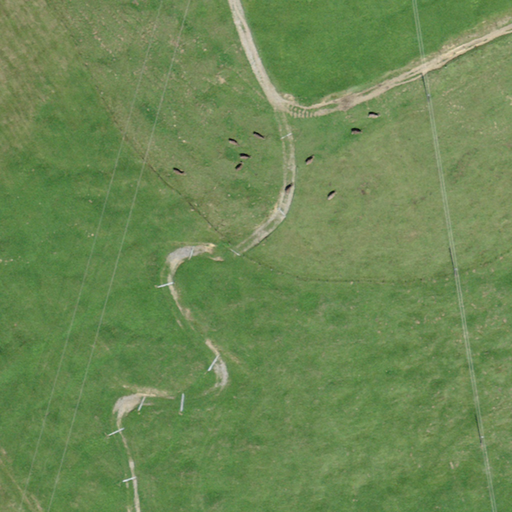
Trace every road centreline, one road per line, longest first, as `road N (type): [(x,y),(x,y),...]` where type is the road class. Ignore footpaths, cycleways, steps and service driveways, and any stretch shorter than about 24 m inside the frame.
road 1 (track): [(233,0),(276,102),(288,144),(288,189),(247,246),(184,250),(169,266),(178,311),(222,374),(215,392),(192,401),(121,407),(117,429),(134,511)]
road 2 (track): [(276,102),(329,109),(511,28)]
